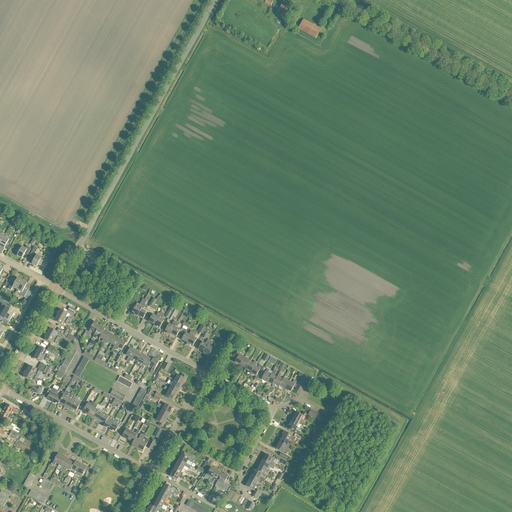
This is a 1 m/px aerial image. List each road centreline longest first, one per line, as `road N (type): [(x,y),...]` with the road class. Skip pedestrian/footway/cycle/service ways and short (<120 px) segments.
road 1 (unclassified): [(55,288),(214,0)]
road 2 (unclassified): [(170,433),(242,468),(271,409),(205,371)]
road 3 (track): [(511,96),(344,2)]
road 4 (unclassified): [(205,371),(55,288)]
